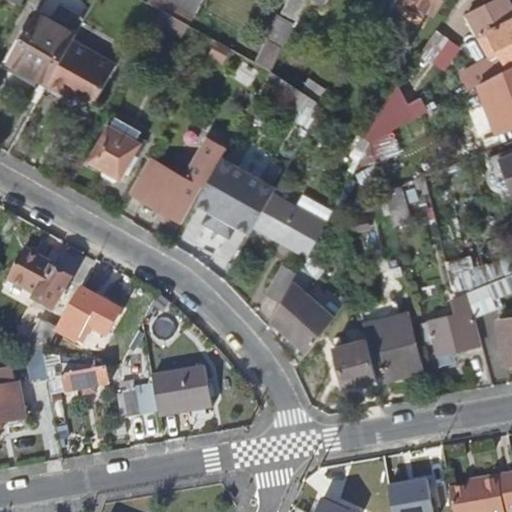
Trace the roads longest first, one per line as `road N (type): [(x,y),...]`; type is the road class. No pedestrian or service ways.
road 1 (residential): [(287,446),(283,396),(211,301),(0,176)]
road 2 (residential): [(0,495),(287,446)]
road 3 (residential): [(287,446),(511,408)]
